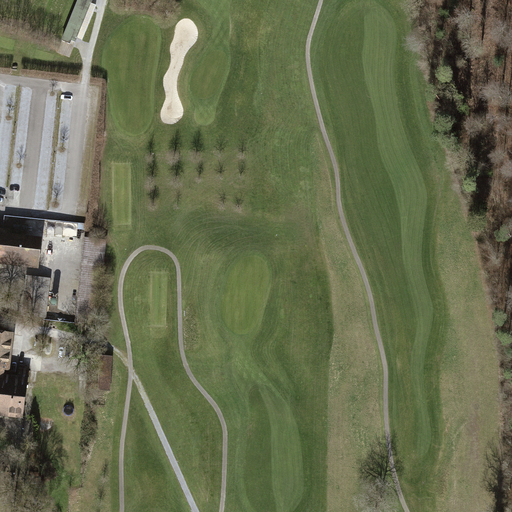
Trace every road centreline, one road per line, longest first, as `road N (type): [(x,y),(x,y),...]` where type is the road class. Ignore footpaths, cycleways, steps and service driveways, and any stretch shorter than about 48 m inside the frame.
road 1 (track): [(196,511),(122,357),(85,337),(27,330)]
road 2 (track): [(499,0),(458,163)]
